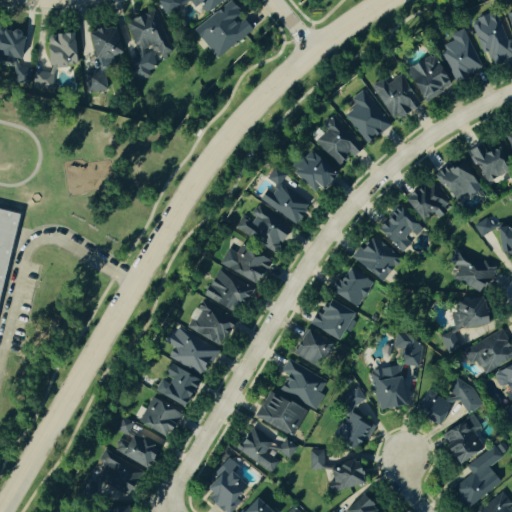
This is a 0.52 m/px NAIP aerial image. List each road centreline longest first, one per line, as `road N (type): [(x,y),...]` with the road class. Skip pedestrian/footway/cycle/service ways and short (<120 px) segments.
road 1 (tertiary): [(0,509),(225,136),(321,48),(395,0)]
road 2 (residential): [(162,503),(312,248),(385,168),(455,118),(511,92)]
